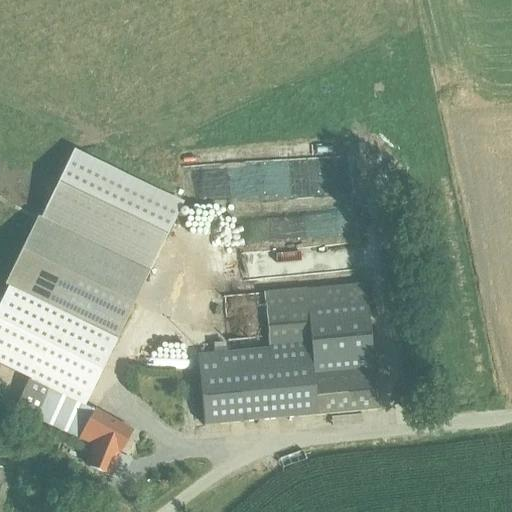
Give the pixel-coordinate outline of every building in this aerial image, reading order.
[(71,156),(38,224),(146,276),(179,208),(71,156)] [(187,241),(205,240),(202,193),(185,194),(187,241)] [(293,230),(309,225),(306,213),(289,218),(293,230)] [(239,238),(277,237),(277,218),(239,218),(239,238)] [(222,355),(195,357),(202,428),(375,411),(365,305),(363,285),(303,291),(261,295),(261,297),(267,350),(222,355)] [(13,410),(81,441),(93,411),(28,380),(13,410)] [(81,441),(80,442),(96,448),(88,469),(109,477),(117,456),(130,432),(93,411),(81,441)]
